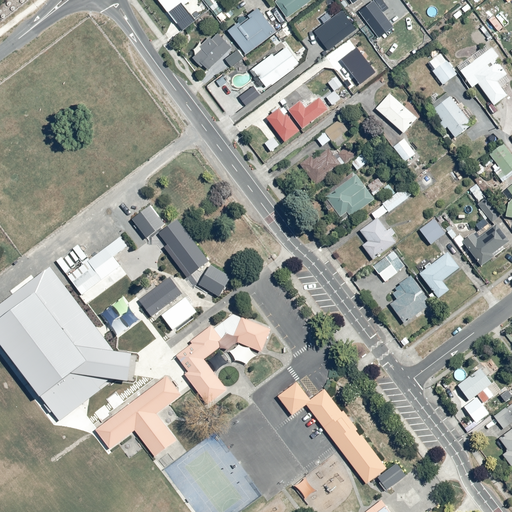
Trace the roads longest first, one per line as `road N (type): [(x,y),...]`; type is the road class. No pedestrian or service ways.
road 1 (residential): [(111,0),(405,385)]
road 2 (residential): [(405,385),(492,511)]
road 3 (residential): [(405,385),(511,304)]
